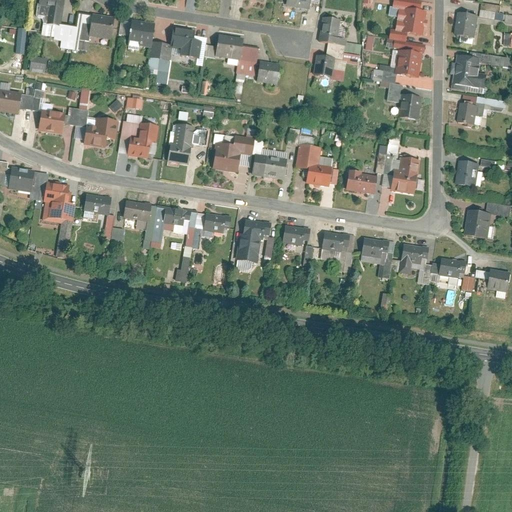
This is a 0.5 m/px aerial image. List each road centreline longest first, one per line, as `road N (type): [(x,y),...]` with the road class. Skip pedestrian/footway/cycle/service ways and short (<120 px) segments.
road 1 (tertiary): [(0,259),(87,289),(511,360)]
road 2 (residential): [(0,139),(81,175),(439,228)]
road 3 (residential): [(439,228),(443,0)]
road 4 (residential): [(291,42),(264,27),(102,0)]
road 5 (track): [(488,356),(467,511)]
